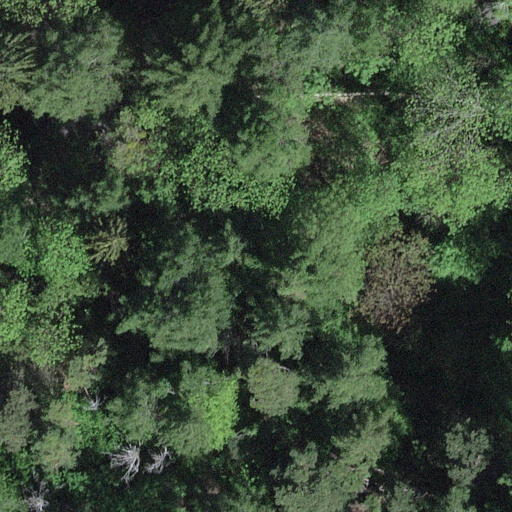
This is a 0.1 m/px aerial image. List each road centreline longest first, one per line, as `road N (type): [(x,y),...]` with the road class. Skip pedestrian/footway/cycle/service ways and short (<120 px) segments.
road 1 (track): [(49,0),(61,83),(72,105),(103,114),(136,103),(145,0)]
road 2 (track): [(103,114),(66,169),(0,208)]
